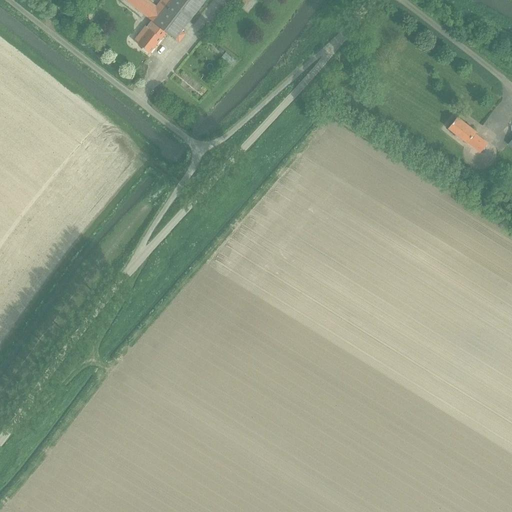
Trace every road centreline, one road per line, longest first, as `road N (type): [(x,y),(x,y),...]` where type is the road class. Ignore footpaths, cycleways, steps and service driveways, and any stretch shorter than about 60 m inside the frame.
road 1 (unclassified): [(139,259),(354,25)]
road 2 (unclassified): [(197,147),(8,0)]
road 3 (unclassified): [(0,442),(139,259)]
road 4 (unclassified): [(197,147),(216,143),(354,25)]
road 5 (track): [(8,433),(87,358),(107,370)]
road 6 (unclassified): [(139,259),(197,147)]
